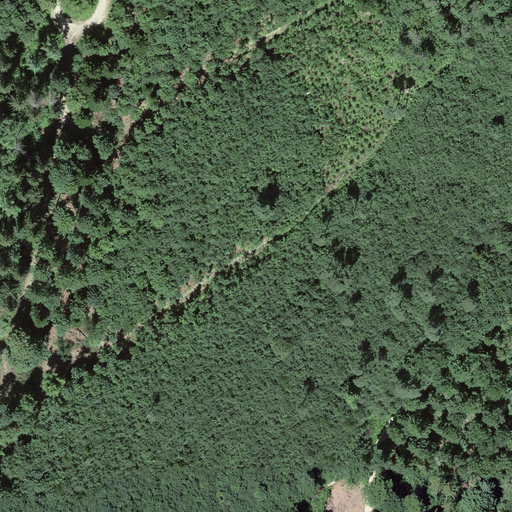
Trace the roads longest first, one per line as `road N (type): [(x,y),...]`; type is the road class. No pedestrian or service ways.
road 1 (track): [(75,30),(71,116),(87,133),(100,134),(328,0)]
road 2 (track): [(0,347),(19,328),(69,102)]
